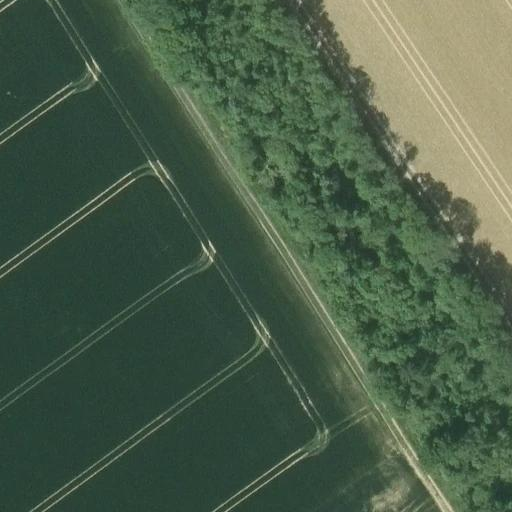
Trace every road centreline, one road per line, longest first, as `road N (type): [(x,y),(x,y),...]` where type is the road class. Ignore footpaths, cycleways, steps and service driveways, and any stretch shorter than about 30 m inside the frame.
road 1 (track): [(113,0),(447,511)]
road 2 (track): [(291,0),(511,335)]
